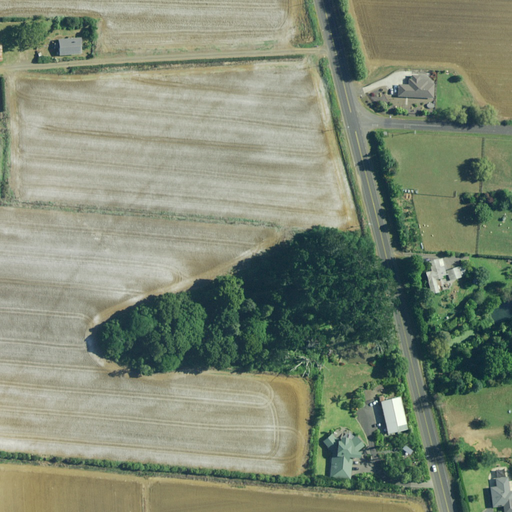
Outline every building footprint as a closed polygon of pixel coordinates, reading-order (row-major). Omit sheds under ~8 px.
[(78,55),(78,39),(57,40),(58,56),(78,55)] [(419,76),(411,76),(411,79),(408,79),(407,85),(397,85),(397,97),(432,99),(433,81),(419,80),(419,76)] [(438,267),(437,259),(428,262),(430,272),(424,273),(430,294),(437,292),(434,280),(445,277),(442,266),(438,267)] [(464,276),(461,266),(446,271),(449,281),(464,276)] [(407,429),(399,398),(380,402),(387,434),(407,429)] [(351,458),(357,459),(358,451),(365,446),(356,436),(352,440),(338,439),(335,439),(332,434),(322,442),(328,450),(326,451),(330,457),(329,479),(349,480),(351,458)] [(504,478),(494,479),(495,487),(489,488),(491,508),(502,506),(502,511),(511,511),(511,491),(508,492),(506,477),(504,478)]
